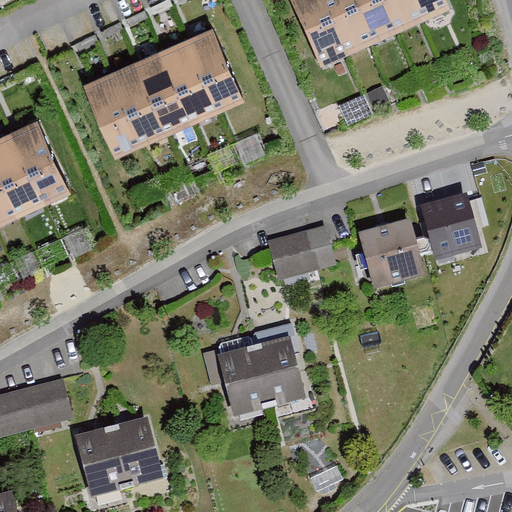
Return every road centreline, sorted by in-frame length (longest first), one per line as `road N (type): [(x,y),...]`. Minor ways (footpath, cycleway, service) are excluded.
road 1 (residential): [(0,362),(254,223),(511,133)]
road 2 (unclassified): [(359,511),(431,415),(511,269)]
